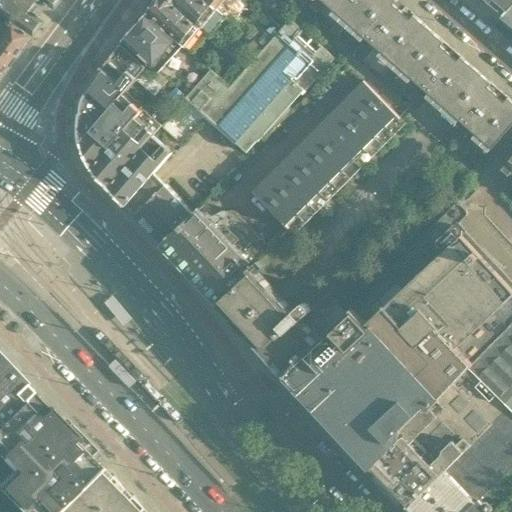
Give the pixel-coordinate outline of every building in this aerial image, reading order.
[(25,0),(0,0),(0,14),(27,35),(39,19),(27,10),(31,4),(25,0)] [(25,0),(31,4),(34,0),(35,0),(43,6),(47,8),(52,0),(25,0)] [(203,30),(170,0),(151,0),(145,10),(146,11),(189,48),(203,30)] [(218,10),(206,0),(170,0),(203,30),(212,37),(227,18),(218,10)] [(206,0),(218,10),(225,0),(206,0)] [(287,0),(299,10),(307,0),(287,0)] [(322,0),(350,24),(334,41),(346,51),(361,34),(365,37),(394,4),(398,1),(397,0),(322,0)] [(511,0),(487,0),(509,19),(511,15),(511,0)] [(394,4),(365,37),(399,66),(431,30),(414,15),(410,19),(394,4)] [(137,24),(123,40),(156,68),(168,54),(174,60),(180,53),(184,57),(191,50),(189,48),(146,11),(145,13),(144,14),(141,15),(140,17),(138,19),(137,20),(136,23),(137,24)] [(27,35),(0,14),(0,55),(7,62),(27,35)] [(306,91),(320,75),(335,58),(319,44),(318,46),(320,48),(313,55),(296,40),(303,32),(305,34),(306,33),(291,20),(290,19),(264,50),(253,41),(243,52),(253,62),(242,74),(233,67),(223,79),(211,68),(185,98),(187,99),(185,101),(235,145),(237,144),(247,153),(257,141),(258,142),(261,138),(263,140),(293,110),(292,109),(292,110),(289,107),(301,93),(303,95),(306,91)] [(477,70),(463,58),(431,30),(399,66),(444,106),(477,70)] [(120,43),(109,60),(89,90),(90,91),(88,93),(87,95),(86,98),(85,100),(84,103),(83,105),(83,108),(83,111),(83,113),(81,114),(80,130),(80,133),(81,138),(81,141),(82,145),(123,96),(148,67),(120,43)] [(511,125),(511,100),(477,70),(444,106),(492,148),(511,125)] [(136,81),(154,96),(162,87),(145,72),(136,81)] [(364,81),(362,83),(353,92),(355,94),(390,129),(401,118),(364,81)] [(417,90),(405,103),(415,112),(427,99),(417,90)] [(390,129),(355,94),(353,92),(342,103),(344,106),(378,140),(390,129)] [(123,96),(82,145),(86,156),(87,159),(89,163),(91,166),(93,169),(141,113),(123,96)] [(378,140),(344,106),(342,103),(330,114),(333,117),(367,151),(378,140)] [(141,113),(93,169),(95,172),(110,189),(154,137),(162,127),(158,124),(144,110),(141,113)] [(367,151),(333,117),(330,114),(319,125),(356,162),(367,151)] [(443,136),(453,145),(464,132),(454,123),(443,136)] [(319,125),(308,136),(345,173),(356,162),(319,125)] [(345,173),(308,136),(297,147),(334,184),(345,173)] [(154,137),(110,189),(125,205),(155,173),(173,153),(154,137)] [(334,184),(297,147),(286,158),(288,161),(322,195),(334,184)] [(511,157),(502,169),(509,175),(511,171),(511,157)] [(322,195),(288,161),(286,158),(274,169),(311,206),(322,195)] [(274,169),(263,180),(266,183),(300,217),(311,206),(274,169)] [(164,247),(204,211),(201,207),(194,214),(166,184),(155,173),(125,205),(138,218),(164,247)] [(300,217),(266,183),(263,180),(252,192),(289,229),(300,217)] [(469,367),(511,323),(511,289),(455,228),(466,216),(467,215),(467,214),(467,213),(467,212),(467,211),(466,210),(458,201),(347,314),(283,374),(372,468),(401,437),(401,429),(426,403),(430,407),(469,367)] [(225,213),(215,222),(204,211),(164,247),(175,258),(217,303),(239,282),(235,278),(246,267),(251,263),(252,264),(270,247),(238,213),(237,212),(235,211),(233,210),(231,210),(229,211),(227,211),(226,212),(225,213)] [(236,315),(251,331),(247,335),(248,336),(272,362),(274,364),(278,361),(285,368),(281,372),(283,374),(347,314),(328,294),(311,309),(309,305),(304,302),(294,311),(288,304),(285,304),(282,306),(280,304),(274,297),(246,267),(235,278),(239,282),(217,303),(232,319),(236,315)] [(503,412),(408,507),(412,511),(465,511),(478,500),(511,467),(511,323),(469,367),(499,396),(503,412)] [(0,354),(0,378),(12,367),(0,354)] [(12,367),(0,378),(0,414),(29,388),(31,390),(32,389),(12,367)] [(401,437),(372,468),(408,507),(503,412),(499,396),(469,367),(430,407),(426,403),(401,429),(401,437)] [(49,511),(99,465),(88,454),(88,453),(87,454),(72,439),(73,438),(61,426),(60,427),(46,412),(49,409),(31,390),(29,388),(0,414),(0,456),(12,469),(0,480),(0,489),(22,511),(49,511)] [(148,511),(145,511),(138,505),(129,492),(127,494),(119,485),(110,472),(108,474),(99,465),(49,511),(148,511)] [(488,511),(478,500),(465,511),(488,511)]
